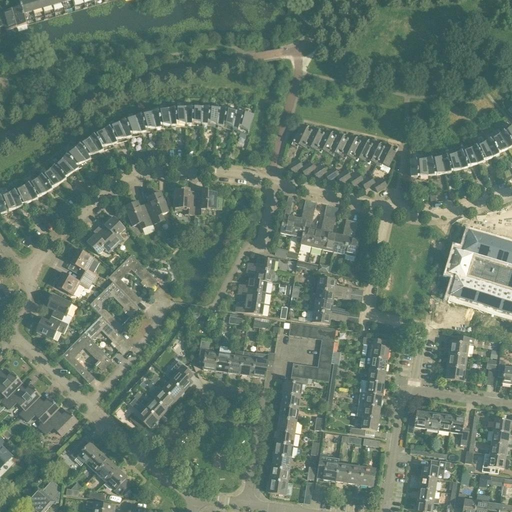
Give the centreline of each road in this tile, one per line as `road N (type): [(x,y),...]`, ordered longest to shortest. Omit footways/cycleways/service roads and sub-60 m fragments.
road 1 (residential): [(13,332),(30,285),(22,274),(118,182),(158,168),(273,183)]
road 2 (residential): [(412,391),(421,326),(363,313),(387,208)]
road 3 (residential): [(246,504),(261,400),(211,392),(163,442)]
road 4 (residential): [(194,498),(86,406)]
road 5 (residential): [(86,406),(174,304)]
road 6 (residential): [(387,208),(438,215),(511,192)]
road 7 (residential): [(385,511),(400,402),(412,391)]
